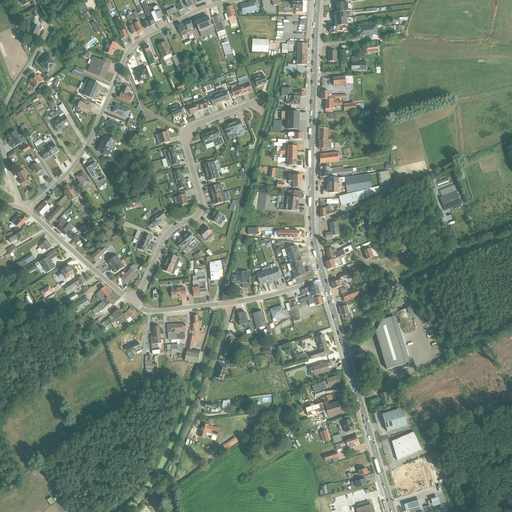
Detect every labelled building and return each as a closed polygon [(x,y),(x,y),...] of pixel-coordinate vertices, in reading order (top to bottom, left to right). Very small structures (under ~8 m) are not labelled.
[(149,9),(148,8),(144,0),(143,0),(140,2),(151,26),(155,24),(149,9)] [(173,0),(174,1),(175,5),(176,4),(179,11),(184,9),(180,1),(181,0),(180,0),(173,0)] [(302,2),(292,2),(280,2),(279,0),(272,0),(273,6),(278,5),(278,7),(284,7),(284,11),(286,11),(286,13),(292,13),(292,12),(293,12),(293,15),(296,14),(296,13),(306,13),(307,1),(302,1),(302,2)] [(174,6),(175,5),(174,1),(169,3),(170,6),(164,9),(168,16),(177,12),(174,6)] [(241,5),(243,15),(259,11),(257,1),(252,2),(252,3),(241,5)] [(346,11),(347,11),(348,11),(347,2),(335,4),(336,12),(346,11)] [(85,4),(78,8),(82,14),(88,10),(85,4)] [(149,9),(155,24),(162,21),(160,15),(161,14),(157,6),(153,7),(152,6),(148,8),(149,9)] [(229,21),(230,25),(237,23),(232,6),(226,8),(226,10),(229,21)] [(211,18),(209,10),(205,12),(207,18),(206,19),(207,23),(208,23),(209,26),(211,29),(210,29),(212,35),(215,44),(219,42),(216,33),(217,33),(218,38),(221,37),(221,38),(225,37),(224,36),(226,35),(224,30),(219,15),(211,18)] [(92,16),(89,11),(83,15),(87,20),(88,19),(90,21),(94,19),(92,16)] [(346,11),(336,12),(334,12),(335,16),(334,16),(334,20),(347,18),(347,11),(346,11)] [(150,27),(147,21),(144,14),(139,16),(145,29),(150,27)] [(130,17),(129,16),(129,15),(126,16),(129,23),(127,24),(132,35),(136,33),(133,25),(134,25),(130,17)] [(136,23),(133,16),(130,17),(134,25),(137,32),(143,30),(139,22),(136,23)] [(127,37),(121,23),(122,23),(119,17),(116,18),(113,20),(114,23),(117,22),(118,24),(116,25),(118,30),(120,29),(121,31),(119,32),(122,39),(127,37)] [(347,18),(334,20),(335,23),(334,23),(334,27),(348,25),(347,18)] [(90,24),(97,34),(101,31),(95,21),(90,24)] [(199,38),(198,38),(190,21),(185,23),(187,29),(185,31),(187,36),(190,35),(193,34),(195,40),(196,39),(197,40),(193,41),(193,42),(197,41),(200,40),(199,38)] [(29,34),(28,35),(35,38),(39,30),(41,28),(33,24),(32,27),(31,28),(29,34)] [(185,39),(188,37),(187,36),(185,31),(182,24),(177,27),(183,39),(185,39)] [(377,35),(377,25),(356,27),(357,33),(359,33),(359,37),(377,35)] [(24,36),(19,39),(23,46),(28,43),(24,36)] [(107,40),(105,43),(107,44),(103,52),(112,56),(115,48),(117,49),(118,45),(107,40)] [(268,53),(269,40),(252,40),(252,52),(268,53)] [(163,58),(164,61),(171,57),(176,66),(180,64),(176,55),(172,57),(165,42),(157,46),(163,58)] [(228,42),(221,44),(225,56),(226,56),(227,59),(232,57),(231,54),(232,54),(228,42)] [(370,47),(365,47),(365,50),(366,50),(366,53),(367,53),(367,54),(368,54),(368,53),(369,53),(369,54),(371,53),(378,52),(378,53),(377,53),(378,57),(380,57),(380,53),(379,48),(380,48),(380,46),(380,42),(377,42),(377,45),(371,46),(370,46),(370,47)] [(307,57),(307,44),(297,44),(297,54),(297,56),(307,57)] [(151,52),(148,45),(143,47),(151,65),(152,67),(154,66),(153,64),(156,63),(151,52)] [(328,62),(337,62),(337,51),(328,51),(328,62)] [(41,64),(48,72),(58,63),(48,53),(44,57),(47,60),(45,61),(41,64)] [(306,66),(307,57),(297,56),(296,65),(297,65),(306,66)] [(111,61),(106,58),(104,62),(102,61),(93,57),(90,65),(107,72),(110,64),(111,61)] [(358,57),(351,57),(351,70),(359,70),(365,70),(367,70),(367,63),(365,62),(359,62),(358,62),(358,57)] [(104,79),(107,72),(90,65),(87,72),(104,79)] [(289,74),(293,74),(297,74),(297,65),(296,65),(288,65),(288,67),(284,67),(284,73),(289,74)] [(139,82),(149,78),(145,67),(141,68),(142,69),(139,70),(135,72),(137,75),(136,75),(139,82)] [(263,73),(253,77),(254,79),(257,87),(264,85),(267,83),(266,82),(264,75),(263,73)] [(29,85),(32,89),(32,90),(41,82),(37,77),(35,74),(32,77),(33,77),(31,78),(32,79),(30,80),(28,82),(29,83),(28,85),(29,85)] [(239,83),(243,95),(252,91),(246,76),(238,80),(239,83)] [(345,84),(345,77),(333,78),(334,87),(346,86),(345,84)] [(85,84),(99,90),(101,86),(87,80),(85,84)] [(235,98),(243,95),(239,83),(231,87),(235,98)] [(82,90),(96,96),(97,94),(99,90),(85,84),(82,90)] [(119,98),(130,102),(133,96),(128,93),(130,89),(124,86),(119,98)] [(297,93),(292,93),(293,89),(281,88),(281,97),(300,97),(305,97),(305,93),(297,93)] [(217,92),(221,102),(225,100),(226,101),(229,100),(229,99),(226,91),(226,92),(225,89),(222,90),(217,92)] [(96,96),(82,90),(81,94),(94,101),(96,96)] [(329,94),(329,92),(321,91),(320,99),(325,100),(333,100),(336,100),(336,99),(346,99),(346,95),(331,95),(331,94),(329,94)] [(216,104),(221,102),(217,92),(209,95),(210,98),(212,105),(213,105),(213,106),(217,105),(216,104)] [(195,101),(199,112),(207,108),(203,97),(195,101)] [(279,97),(278,102),(281,102),(281,100),(286,100),(286,101),(287,101),(287,105),(291,105),(291,109),(296,109),(297,105),(300,105),(300,97),(281,97),(279,97)] [(190,115),(199,112),(195,101),(186,104),(190,115)] [(79,102),(74,113),(81,123),(83,116),(86,118),(89,112),(90,112),(92,107),(89,106),(80,102),(79,102)] [(344,111),(356,110),(355,103),(343,104),(344,111)] [(63,112),(66,110),(62,104),(59,106),(60,109),(54,113),(56,116),(58,115),(60,117),(58,119),(64,128),(70,124),(63,112)] [(180,104),(170,108),(171,110),(170,110),(173,118),(181,115),(184,114),(183,112),(180,104)] [(129,114),(131,115),(130,115),(132,116),(133,114),(132,114),(133,112),(116,105),(113,112),(127,118),(129,114)] [(287,120),(299,120),(299,112),(281,112),(281,120),(287,120)] [(57,132),(64,128),(58,119),(51,123),(57,132)] [(123,133),(124,134),(126,127),(125,127),(125,126),(110,120),(107,127),(122,134),(123,133)] [(236,134),(244,131),(242,128),(243,128),(240,120),(236,121),(236,122),(232,123),(236,134)] [(270,132),(272,132),(281,133),(281,121),(273,120),(273,127),(270,127),(270,132)] [(299,120),(287,120),(287,130),(299,130),(299,120)] [(227,137),(236,134),(232,123),(227,125),(223,126),(227,137)] [(27,129),(24,124),(21,127),(21,128),(22,130),(23,132),(23,131),(27,138),(32,135),(28,128),(27,129)] [(213,143),(222,139),(218,129),(213,131),(213,130),(209,131),(213,143)] [(318,140),(328,140),(329,129),(319,129),(318,140)] [(8,136),(8,137),(10,141),(11,142),(10,142),(11,145),(12,144),(14,147),(16,145),(23,141),(24,143),(27,142),(24,137),(21,139),(16,131),(12,134),(8,136)] [(170,142),(167,131),(164,132),(164,133),(155,135),(158,145),(170,142)] [(205,146),(213,143),(209,131),(205,133),(206,134),(201,136),(205,146)] [(114,151),(115,147),(115,145),(114,145),(115,141),(105,136),(103,141),(103,140),(101,144),(114,151)] [(49,137),(42,142),(51,156),(58,151),(54,144),(52,139),(51,140),(49,137)] [(45,160),(51,156),(42,142),(41,139),(34,143),(45,160)] [(318,140),(318,149),(331,149),(331,144),(334,144),(334,139),(333,139),(328,140),(318,140)] [(271,142),(271,145),(274,145),(274,146),(277,146),(277,151),(297,152),(297,146),(284,146),(284,149),(280,148),(280,146),(283,147),(283,143),(277,143),(271,142)] [(111,156),(114,151),(101,144),(97,151),(102,154),(102,155),(107,157),(109,154),(111,156)] [(24,153),(30,149),(28,145),(21,149),(24,153)] [(166,159),(176,156),(175,151),(176,151),(175,147),(174,148),(174,147),(166,149),(166,150),(163,151),(166,159)] [(297,152),(277,151),(262,149),(262,152),(275,154),(284,155),(284,159),(296,160),(297,152)] [(340,155),(340,153),(320,155),(320,164),(329,163),(339,162),(348,160),(348,158),(342,159),(342,155),(340,155)] [(33,161),(29,164),(36,174),(42,170),(35,160),(36,159),(33,156),(30,158),(33,161)] [(168,167),(171,166),(171,167),(179,164),(178,164),(179,164),(178,160),(177,160),(176,156),(166,159),(168,167)] [(102,166),(107,162),(103,157),(98,161),(102,166)] [(296,160),(284,159),(274,157),(273,161),(277,162),(277,163),(281,163),(281,162),(287,163),(287,166),(287,167),(292,167),(292,166),(296,166),(296,160)] [(393,159),(394,165),(402,164),(401,157),(398,157),(398,159),(393,159)] [(205,173),(216,170),(220,169),(219,164),(215,165),(214,162),(211,162),(203,164),(204,168),(205,173)] [(91,165),(86,169),(87,170),(98,188),(108,183),(105,177),(99,181),(96,176),(93,172),(99,168),(97,164),(96,165),(95,163),(91,165)] [(348,167),(329,169),(329,163),(320,164),(320,172),(330,172),(348,169),(348,167)] [(334,174),(348,172),(353,172),(353,168),(348,169),(330,172),(320,172),(320,181),(328,181),(327,180),(332,179),(332,174),(334,174)] [(23,170),(18,174),(22,181),(20,182),(23,186),(30,182),(24,170),(23,170)] [(172,182),(184,179),(183,175),(182,175),(180,170),(170,173),(172,182)] [(210,181),(214,179),(214,180),(216,179),(219,178),(216,170),(205,173),(207,178),(206,178),(208,182),(210,181)] [(379,186),(391,183),(389,171),(377,173),(379,186)] [(80,184),(77,185),(80,191),(81,190),(85,196),(88,193),(86,190),(90,187),(88,185),(90,183),(83,172),(76,177),(80,184)] [(345,178),(346,184),(347,195),(357,192),(372,188),(369,174),(345,178)] [(346,184),(345,178),(332,179),(327,180),(328,181),(320,181),(320,196),(329,196),(328,189),(333,189),(332,184),(334,184),(334,185),(335,185),(335,186),(339,186),(339,185),(346,184)] [(184,179),(172,182),(175,191),(185,187),(184,183),(185,182),(184,179)] [(212,196),(223,193),(221,184),(209,187),(212,196)] [(71,190),(68,185),(64,187),(67,192),(66,193),(71,201),(72,201),(77,198),(77,197),(78,196),(79,198),(80,197),(81,200),(84,198),(76,186),(73,188),(73,189),(72,189),(71,190)] [(450,194),(456,192),(454,186),(448,188),(450,194)] [(302,199),(303,192),(288,191),(287,194),(285,194),(284,196),(298,198),(302,199)] [(223,193),(212,196),(214,205),(229,201),(227,192),(223,193)] [(357,192),(347,195),(338,196),(338,197),(336,197),(336,199),(327,200),(327,202),(332,202),(332,204),(338,204),(345,204),(359,201),(357,192)] [(456,192),(450,194),(440,198),(444,210),(461,204),(456,192)] [(264,211),(267,194),(261,194),(254,193),(252,210),(264,211)] [(178,196),(174,197),(177,207),(185,205),(188,204),(185,194),(178,196)] [(298,198),(284,196),(278,196),(276,207),(279,210),(297,212),(298,198)] [(123,197),(117,201),(120,206),(122,205),(123,206),(126,204),(124,203),(125,202),(123,199),(124,199),(123,197)] [(44,202),(36,210),(42,216),(50,207),(44,202)] [(51,224),(64,210),(60,206),(47,220),(51,224)] [(320,209),(320,218),(325,218),(334,215),(330,206),(325,208),(325,209),(320,209)] [(152,215),(160,224),(163,221),(162,221),(166,217),(159,209),(152,215)] [(217,224),(219,225),(224,217),(222,215),(223,215),(215,211),(211,218),(213,219),(211,221),(217,225),(217,224)] [(149,212),(142,218),(145,221),(152,215),(149,212)] [(157,226),(160,224),(152,215),(145,221),(152,229),(156,226),(157,226)] [(19,220),(18,220),(14,224),(18,228),(27,220),(23,216),(19,220)] [(69,224),(64,219),(63,219),(61,217),(58,221),(60,223),(56,228),(61,233),(69,224)] [(332,236),(340,235),(338,222),(329,223),(331,233),(325,234),(326,239),(333,238),(332,236)] [(76,230),(74,228),(69,224),(61,233),(65,235),(67,232),(69,234),(69,233),(72,235),(76,230)] [(203,238),(206,242),(214,235),(210,231),(206,226),(198,233),(200,235),(203,238)] [(360,231),(359,231),(358,229),(355,230),(357,235),(360,234),(360,233),(361,233),(368,231),(367,226),(359,228),(360,231)] [(20,243),(27,239),(23,232),(6,241),(8,245),(11,243),(18,239),(20,243)] [(144,233),(141,232),(138,240),(149,244),(151,240),(153,236),(144,233)] [(186,235),(182,238),(190,246),(192,249),(196,246),(193,243),(196,241),(194,238),(189,232),(188,232),(185,234),(186,235)] [(80,237),(76,239),(79,242),(77,244),(80,248),(86,243),(80,237)] [(181,250),(183,252),(190,246),(182,238),(179,241),(178,240),(175,243),(176,244),(175,244),(181,250)] [(40,248),(37,250),(39,253),(41,253),(42,253),(44,253),(52,246),(47,240),(39,247),(40,248)] [(147,249),(149,244),(138,240),(135,248),(137,249),(146,253),(147,249)] [(100,259),(99,258),(104,253),(103,253),(111,245),(108,241),(92,257),(97,262),(100,259)] [(378,247),(383,246),(382,243),(371,247),(370,245),(355,251),(357,255),(359,254),(360,256),(361,257),(362,256),(364,261),(373,258),(374,261),(378,259),(378,256),(376,250),(379,250),(378,247)] [(8,253),(16,248),(14,245),(6,250),(8,253)] [(298,253),(296,246),(284,249),(285,250),(282,251),(284,257),(287,256),(288,256),(298,253)] [(338,257),(345,254),(353,251),(355,250),(354,249),(353,247),(352,247),(351,247),(350,246),(337,252),(336,252),(338,257)] [(334,259),(338,257),(336,252),(336,249),(332,250),(331,248),(326,249),(328,259),(334,258),(334,259)] [(48,273),(55,268),(51,260),(58,255),(55,251),(54,251),(46,256),(47,258),(40,262),(41,264),(41,265),(43,267),(44,267),(48,273)] [(299,257),(298,253),(288,256),(290,264),(301,260),(299,257)] [(31,254),(15,265),(19,271),(23,269),(22,268),(35,260),(31,254)] [(166,262),(177,267),(180,258),(169,254),(166,262)] [(338,257),(334,259),(325,262),(328,270),(336,267),(335,267),(345,264),(343,257),(346,257),(345,254),(338,257)] [(111,268),(121,261),(117,256),(107,262),(111,268)] [(292,271),(302,268),(301,264),(302,264),(301,260),(290,264),(292,271)] [(115,273),(124,267),(121,261),(111,268),(115,273)] [(215,262),(209,262),(209,264),(211,280),(219,280),(219,277),(222,277),(223,270),(222,270),(221,261),(215,261),(215,262)] [(173,275),(177,267),(166,262),(162,270),(173,275)] [(137,274),(138,273),(135,263),(133,265),(129,267),(130,269),(127,273),(126,273),(121,279),(129,285),(138,275),(137,274)] [(275,263),(268,265),(270,270),(274,281),(277,280),(277,279),(281,278),(275,263)] [(35,264),(28,268),(30,273),(37,268),(35,264)] [(338,276),(340,281),(350,277),(368,271),(365,264),(352,269),(353,271),(338,276)] [(394,278),(387,270),(388,270),(384,265),(377,271),(384,280),(387,278),(390,281),(394,278)] [(61,272),(57,275),(60,278),(63,277),(63,276),(64,277),(65,276),(67,279),(74,275),(72,271),(73,271),(70,266),(60,272),(61,272)] [(305,275),(304,272),(304,271),(303,268),(302,268),(292,271),(294,279),(300,277),(305,275)] [(274,281),(270,270),(268,271),(268,269),(263,271),(267,283),(271,282),(274,281)] [(197,270),(200,296),(207,296),(206,288),(205,277),(203,277),(203,270),(197,270)] [(260,285),(267,283),(263,271),(256,274),(260,285)] [(241,272),(241,275),(231,276),(232,285),(242,284),(242,288),(250,288),(249,272),(241,272)] [(77,280),(76,279),(64,287),(66,292),(79,284),(80,285),(85,282),(82,277),(77,280)] [(345,281),(351,279),(350,277),(340,281),(331,283),(333,289),(342,286),(340,282),(345,281)] [(357,288),(359,295),(368,292),(366,285),(357,288)] [(308,297),(299,300),(301,303),(308,301),(320,297),(317,287),(315,286),(301,290),(303,296),(307,294),(307,293),(310,292),(311,294),(308,295),(308,297)] [(105,287),(96,295),(102,302),(103,301),(111,294),(105,287)] [(186,298),(185,287),(171,289),(172,298),(181,297),(181,298),(186,298)] [(359,295),(357,288),(348,292),(342,294),(345,302),(360,296),(359,295)] [(42,300),(45,304),(48,302),(47,302),(56,296),(53,293),(42,300)] [(66,304),(78,297),(75,293),(64,300),(66,304)] [(103,301),(107,306),(110,303),(112,306),(118,301),(117,300),(111,294),(103,301)] [(26,302),(23,304),(25,306),(27,305),(28,307),(33,304),(29,296),(26,297),(27,299),(25,300),(26,302)] [(315,306),(323,304),(321,297),(320,297),(308,301),(310,307),(315,306)] [(76,310),(76,311),(79,309),(79,310),(78,311),(79,312),(82,311),(81,310),(90,304),(91,302),(90,301),(88,301),(86,298),(73,306),(72,307),(75,311),(76,310)] [(107,306),(103,301),(102,302),(92,311),(95,315),(98,313),(101,310),(102,311),(107,306)] [(339,307),(341,316),(345,315),(346,319),(353,317),(353,315),(353,312),(350,313),(348,305),(347,305),(339,307)] [(276,320),(289,316),(288,311),(287,312),(286,310),(283,311),(282,306),(270,310),(273,319),(273,322),(276,321),(276,320)] [(289,307),(292,316),(293,319),(300,317),(296,306),(289,307)] [(122,316),(129,323),(132,320),(136,316),(134,314),(135,312),(131,308),(123,315),(122,316)] [(122,316),(123,315),(119,310),(119,309),(112,314),(112,315),(109,317),(110,318),(99,325),(94,329),(97,334),(111,324),(121,317),(122,316)] [(405,309),(397,313),(404,329),(413,325),(405,309)] [(249,327),(248,323),(245,312),(242,313),(238,314),(240,321),(239,321),(240,326),(244,325),(244,328),(249,327)] [(272,334),(270,325),(266,326),(263,312),(253,314),(257,329),(266,326),(267,329),(264,330),(266,339),(269,338),(269,337),(272,336),(271,334),(272,334)] [(391,317),(405,364),(409,362),(395,316),(391,317)] [(111,325),(108,327),(109,329),(112,327),(113,326),(115,328),(124,321),(121,317),(111,324),(112,325),(111,326),(111,325)] [(405,364),(391,317),(381,320),(375,332),(386,370),(405,364)] [(183,352),(186,346),(180,344),(179,340),(185,339),(184,332),(186,332),(185,324),(175,325),(177,342),(177,344),(177,349),(183,352)] [(77,326),(75,325),(70,329),(71,331),(70,332),(72,336),(83,329),(81,325),(78,327),(77,326)] [(171,343),(177,342),(175,325),(167,325),(169,341),(171,340),(171,343)] [(158,347),(157,344),(161,343),(159,326),(152,327),(153,336),(150,336),(151,344),(151,348),(158,347)] [(81,331),(72,337),(80,349),(85,346),(84,346),(85,345),(83,343),(87,341),(86,338),(83,340),(80,335),(83,333),(81,331)] [(184,361),(197,363),(200,352),(192,350),(195,336),(189,335),(184,361)] [(319,350),(309,353),(311,359),(321,356),(321,358),(330,355),(327,347),(323,335),(315,337),(319,350)] [(308,336),(301,339),(302,344),(303,344),(304,347),(308,346),(307,343),(310,342),(309,341),(312,340),(311,336),(308,337),(308,336)] [(225,352),(233,355),(236,346),(233,345),(234,342),(235,339),(230,337),(225,352)] [(127,353),(132,351),(141,347),(139,343),(132,346),(132,344),(125,347),(127,353)] [(171,353),(178,352),(177,349),(177,344),(167,345),(167,350),(171,350),(171,353)] [(132,351),(127,353),(129,358),(128,358),(130,361),(135,358),(134,355),(133,353),(132,351)] [(146,356),(145,361),(146,373),(157,372),(156,364),(152,364),(152,355),(149,355),(148,356),(146,356)] [(329,371),(327,362),(323,364),(322,363),(319,364),(319,365),(312,367),(309,368),(312,377),(314,376),(329,371)] [(219,364),(214,377),(223,380),(228,367),(219,364)] [(329,389),(335,387),(335,389),(341,387),(338,376),(326,379),(326,380),(324,381),(312,386),(315,394),(328,388),(329,389)] [(383,406),(390,404),(387,392),(380,394),(383,406)] [(322,404),(332,400),(330,395),(320,399),(322,404)] [(229,407),(230,400),(227,400),(227,401),(223,401),(222,404),(218,403),(217,404),(216,404),(215,405),(205,404),(205,408),(211,409),(211,412),(214,413),(215,410),(216,408),(218,408),(219,407),(222,408),(222,406),(229,407)] [(309,409),(312,416),(323,412),(325,418),(328,417),(341,413),(338,402),(325,406),(326,411),(324,411),(321,404),(309,409)] [(402,408),(382,415),(387,432),(407,426),(402,408)] [(312,416),(309,409),(305,410),(306,414),(303,415),(304,419),(308,417),(308,418),(312,416)] [(350,419),(342,422),(345,433),(354,430),(352,424),(350,419)] [(204,438),(206,433),(212,435),(211,439),(215,441),(219,429),(208,425),(203,423),(199,437),(204,438)] [(320,432),(323,442),(331,440),(328,430),(320,432)] [(397,461),(421,450),(413,432),(392,442),(397,461)] [(340,434),(332,437),(334,443),(342,441),(340,434)] [(339,444),(335,445),(337,450),(341,449),(342,451),(348,449),(355,446),(354,443),(358,442),(356,436),(345,440),(345,441),(339,443),(339,444)] [(223,447),(218,451),(219,454),(225,450),(226,451),(238,442),(235,437),(222,446),(223,447)] [(336,452),(323,456),(325,461),(332,459),(333,463),(339,461),(336,452)] [(422,466),(408,470),(415,496),(429,492),(422,466)] [(349,479),(368,474),(366,469),(358,471),(359,473),(351,475),(351,473),(347,474),(349,479)] [(350,486),(351,489),(367,485),(365,479),(351,483),(352,485),(350,486)] [(434,506),(441,503),(439,496),(431,498),(434,506)] [(420,502),(404,506),(405,511),(422,511),(423,511),(420,502)]
